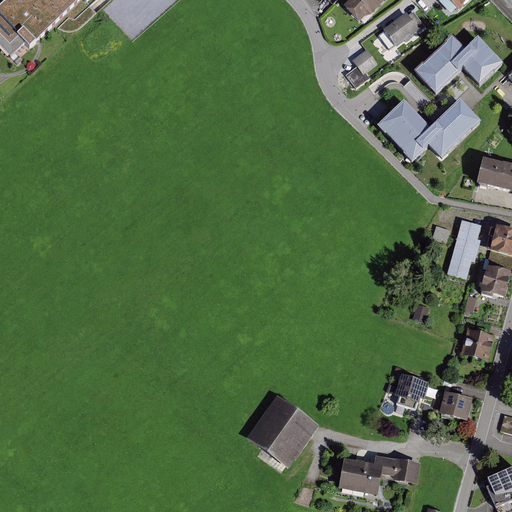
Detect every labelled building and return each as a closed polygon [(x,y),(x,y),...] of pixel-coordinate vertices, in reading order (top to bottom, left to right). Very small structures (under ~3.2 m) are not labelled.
[(8,0),(0,8),(0,45),(11,57),(26,42),(31,47),(79,0),(87,0),(8,0)] [(387,0),(350,0),(344,7),(360,23),(366,17),(371,17),(387,0)] [(441,0),(440,2),(451,14),(457,8),(460,11),(471,0),(441,0)] [(426,28),(414,13),(409,16),(407,13),(383,31),(396,49),(405,42),(406,44),(413,39),(413,38),(426,28)] [(454,38),(417,73),(437,94),(464,69),(480,86),(503,65),(479,39),(467,51),(454,38)] [(383,61),(367,39),(357,47),(363,55),(353,62),(364,76),(383,61)] [(404,102),(378,127),(413,162),(429,147),(442,160),(481,122),(461,101),(431,130),(404,102)] [(511,166),(484,159),(477,185),(511,193),(511,166)] [(482,227),(463,222),(448,275),(467,280),(474,258),(477,259),(481,242),(478,241),(482,227)] [(451,232),(436,227),(432,240),(447,245),(451,232)] [(511,230),(497,227),(490,252),(492,252),(481,292),(505,298),(511,274),(511,269),(511,230)] [(477,300),(469,297),(465,312),(474,314),(477,300)] [(429,309),(418,306),(412,322),(424,325),(429,309)] [(495,338),(469,331),(462,356),(489,363),(495,338)] [(431,384),(402,375),(396,396),(400,398),(397,406),(417,412),(421,400),(425,402),(431,384)] [(473,401),(445,393),(440,415),(468,422),(473,401)] [(320,428),(278,397),(247,440),(289,471),(320,428)] [(511,418),(505,417),(501,433),(511,435),(511,418)] [(374,466),(345,461),(340,490),(378,496),(382,476),(394,478),(393,482),(418,487),(422,465),(376,457),(374,466)] [(511,511),(511,470),(488,481),(491,486),(487,488),(497,511),(511,511)]
